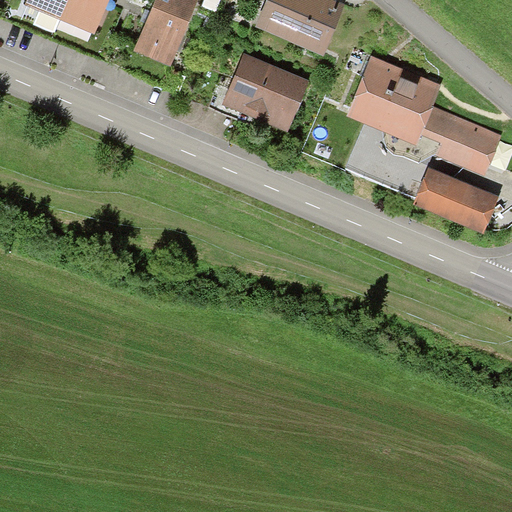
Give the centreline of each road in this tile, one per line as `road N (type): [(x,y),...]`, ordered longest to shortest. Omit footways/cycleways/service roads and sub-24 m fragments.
road 1 (tertiary): [(0,76),(511,292)]
road 2 (residential): [(380,0),(511,111)]
